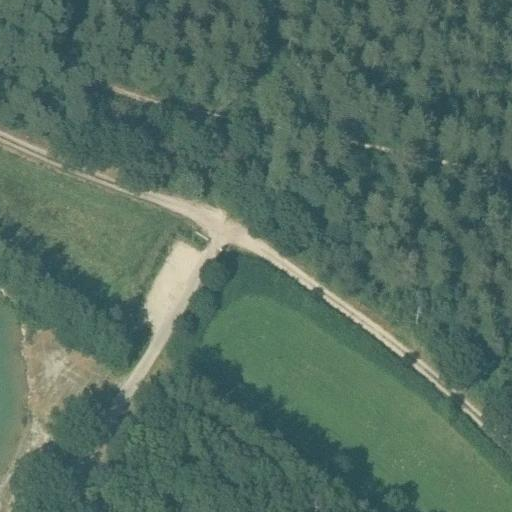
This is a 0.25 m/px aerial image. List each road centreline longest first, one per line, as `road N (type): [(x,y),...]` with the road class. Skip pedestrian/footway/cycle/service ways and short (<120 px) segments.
road 1 (track): [(511,450),(394,345),(228,230),(0,137)]
road 2 (track): [(0,32),(143,97),(256,129),(511,179)]
road 3 (unclassified): [(55,511),(228,230)]
